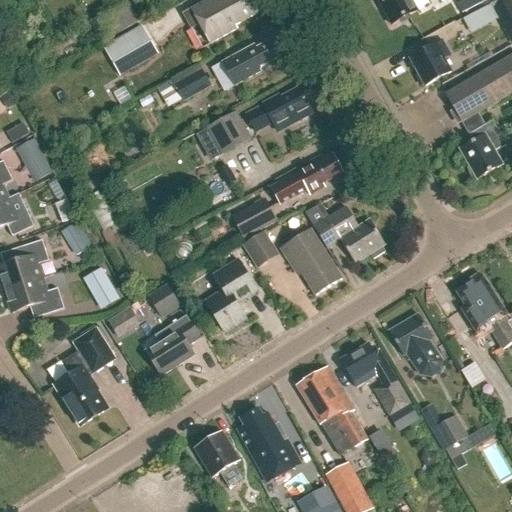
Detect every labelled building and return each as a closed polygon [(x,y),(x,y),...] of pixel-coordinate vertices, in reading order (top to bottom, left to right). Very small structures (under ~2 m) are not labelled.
[(107,0),(103,2),(106,7),(94,14),(108,39),(146,18),(136,0),(107,0)] [(258,15),(249,0),(212,0),(184,16),(191,29),(199,25),(210,46),(237,31),(236,27),(258,15)] [(417,12),(417,11),(429,5),(426,0),(377,0),(392,26),(417,12)] [(511,0),(500,0),(491,5),(495,13),(511,46),(511,45),(511,0)] [(143,28),(104,49),(122,79),(161,58),(143,28)] [(259,69),(281,58),(272,42),(256,50),(255,48),(223,65),(235,87),(261,73),(259,69)] [(443,56),(449,53),(443,42),(410,60),(425,88),(452,73),(443,56)] [(511,95),(511,58),(446,97),(462,124),(511,95)] [(176,88),(183,101),(185,104),(211,90),(201,72),(176,86),(176,88)] [(168,109),(183,101),(176,88),(161,96),(168,109)] [(313,114),(300,91),(281,100),(280,98),(264,108),(247,117),(256,134),(274,124),(278,133),(313,114)] [(221,157),(251,140),(237,114),(207,131),(221,157)] [(495,153),(507,147),(493,123),(469,137),(473,143),(460,151),(464,157),(477,181),(503,167),(495,153)] [(24,125),(13,131),(19,142),(30,135),(24,125)] [(29,144),(18,150),(16,151),(23,164),(42,154),(35,141),(29,144)] [(335,161),(334,158),(314,168),(313,166),(272,189),(281,206),(307,192),(310,196),(325,188),(323,185),(343,174),(341,170),(343,169),(337,159),(335,161)] [(0,204),(8,201),(2,188),(13,183),(4,163),(0,164),(0,204)] [(58,203),(56,203),(64,223),(76,218),(69,200),(69,198),(58,203)] [(8,201),(0,204),(0,230),(7,227),(12,238),(34,228),(29,217),(18,222),(8,201)] [(268,202),(234,220),(246,243),(280,224),(268,202)] [(346,208),(329,219),(320,205),(305,215),(314,229),(327,250),(341,242),(355,265),(371,255),(374,260),(386,253),(383,247),(386,245),(370,221),(359,228),(346,208)] [(70,248),(85,238),(76,224),(61,234),(70,248)] [(342,281),(311,232),(281,250),(295,272),(299,269),(316,298),(342,281)] [(280,258),(265,234),(242,248),(257,271),(280,258)] [(0,268),(0,275),(5,292),(42,280),(38,266),(49,263),(42,242),(20,249),(23,261),(0,268)] [(238,309),(258,296),(236,260),(215,274),(225,289),(204,302),(227,337),(248,324),(238,309)] [(508,317),(483,278),(457,294),(466,309),(462,312),(478,337),(489,329),(504,352),(511,347),(511,332),(504,320),(508,317)] [(42,280),(5,292),(13,315),(38,307),(42,318),(64,311),(58,290),(46,294),(42,280)] [(148,299),(162,320),(181,307),(167,286),(148,299)] [(114,291),(100,299),(106,309),(120,301),(114,291)] [(404,358),(409,355),(422,376),(432,378),(440,373),(442,363),(430,343),(433,341),(418,317),(389,333),(404,358)] [(187,318),(168,330),(155,338),(159,344),(145,353),(161,378),(195,357),(188,346),(200,338),(187,318)] [(115,361),(96,331),(74,345),(80,354),(65,363),(72,375),(54,387),(81,429),(109,411),(86,374),(91,371),(93,374),(115,361)] [(378,351),(373,354),(368,346),(341,362),(357,390),(378,379),(383,387),(375,392),(390,418),(410,406),(386,364),(378,351)] [(479,361),(466,370),(477,386),(490,378),(479,361)] [(354,413),(328,369),(296,388),(320,428),(322,427),(340,458),(367,442),(351,415),(354,413)] [(267,484),(301,465),(288,442),(283,444),(268,417),(263,420),(259,412),(242,422),(256,447),(249,451),(267,484)] [(457,417),(430,432),(442,453),(468,439),(457,417)] [(240,464),(222,435),(195,451),(213,480),(220,475),(229,489),(243,481),(234,467),(240,464)] [(326,480),(343,511),(362,502),(347,477),(344,470),(326,480)] [(340,511),(327,488),(297,504),(301,511),(340,511)]
